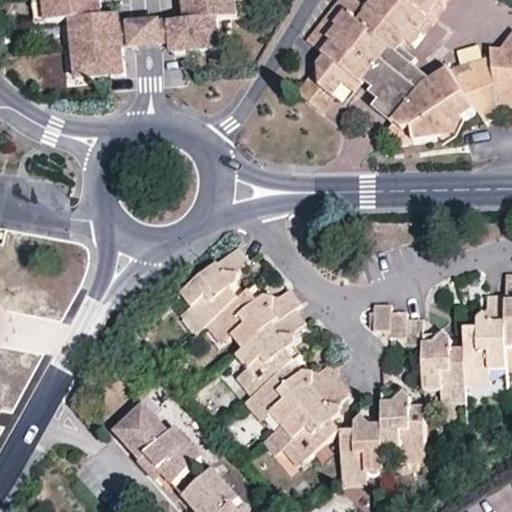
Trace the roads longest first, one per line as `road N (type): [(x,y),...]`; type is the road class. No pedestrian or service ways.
road 1 (residential): [(258,204),(292,270),(317,292),(342,300),(390,295),(511,249)]
road 2 (tertiary): [(310,193),(511,189)]
road 3 (residential): [(205,145),(238,117),(309,0)]
road 4 (residential): [(52,389),(153,511)]
